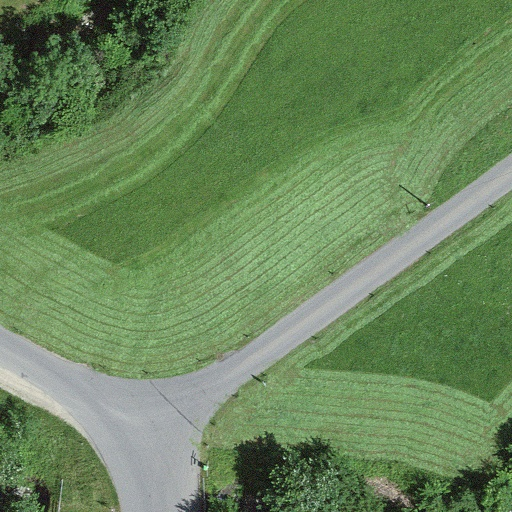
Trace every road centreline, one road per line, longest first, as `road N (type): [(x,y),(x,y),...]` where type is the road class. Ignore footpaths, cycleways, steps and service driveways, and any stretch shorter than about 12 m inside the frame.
road 1 (track): [(143,448),(511,174)]
road 2 (unclassified): [(159,511),(143,448),(66,381),(0,345)]
